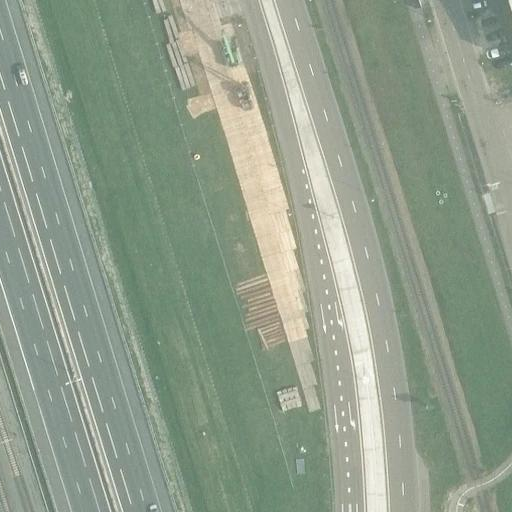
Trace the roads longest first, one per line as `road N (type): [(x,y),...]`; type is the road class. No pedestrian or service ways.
road 1 (secondary): [(402,511),(380,318),(290,0)]
road 2 (secondary): [(242,0),(302,208),(329,365),(340,511)]
road 3 (motorway): [(142,511),(0,49)]
road 4 (motorway): [(0,217),(90,511)]
